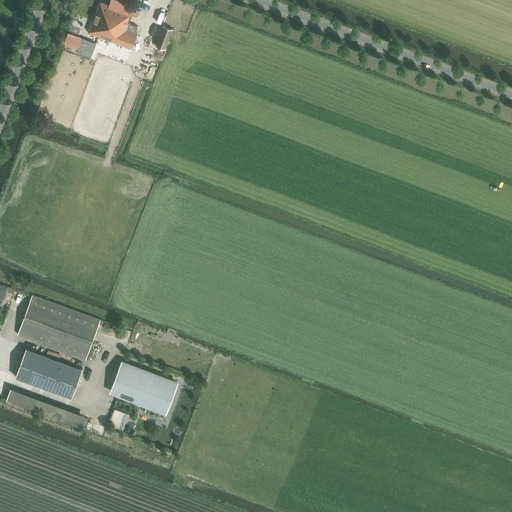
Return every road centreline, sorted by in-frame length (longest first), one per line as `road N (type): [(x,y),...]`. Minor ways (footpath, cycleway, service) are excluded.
road 1 (secondary): [(511,97),(250,0)]
road 2 (secondary): [(0,123),(46,0)]
